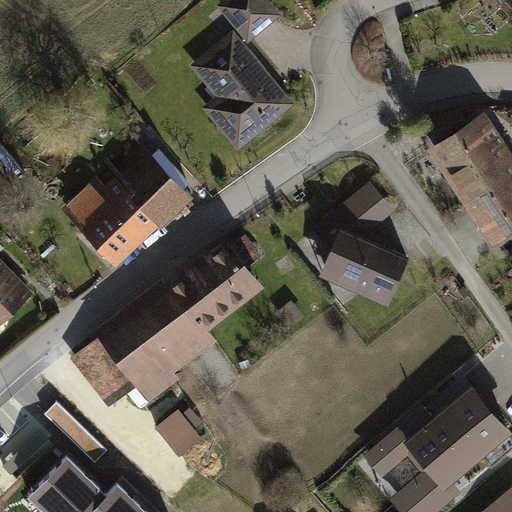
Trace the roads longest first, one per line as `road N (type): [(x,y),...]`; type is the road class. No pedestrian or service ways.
road 1 (residential): [(0,380),(147,257),(348,120)]
road 2 (residential): [(511,334),(348,120)]
road 3 (residential): [(348,120),(431,85),(511,79)]
road 4 (residential): [(348,120),(330,75),(334,53),(339,26),(370,0)]
